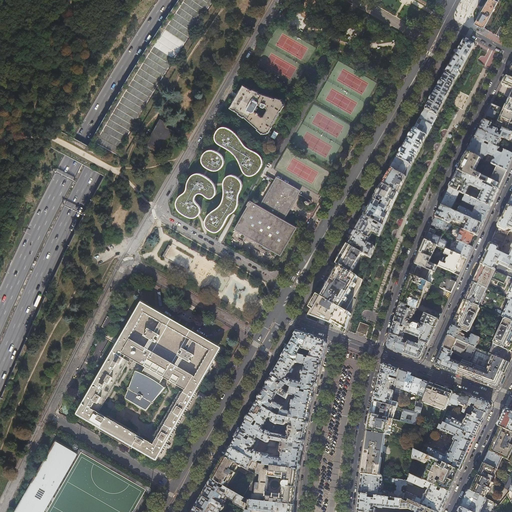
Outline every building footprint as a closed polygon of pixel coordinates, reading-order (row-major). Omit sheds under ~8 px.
[(484,25),(497,0),(488,0),(484,8),(475,23),(479,26),(483,28),(484,25)] [(455,58),(446,73),(456,79),(474,44),(466,40),(456,56),(455,58)] [(456,79),(446,73),(437,90),(425,109),(437,116),(456,79)] [(511,79),(506,77),(503,83),(502,85),(511,89),(511,93),(507,106),(505,110),(511,113),(511,79)] [(240,91),(234,101),(231,108),(244,115),(264,133),(268,133),(284,104),(283,101),(258,93),(244,85),(240,91)] [(511,113),(505,110),(492,105),(488,112),(484,121),(511,133),(511,113)] [(437,116),(425,109),(423,114),(420,119),(428,124),(431,119),(433,120),(434,118),(435,119),(437,116)] [(167,124),(159,119),(143,145),(164,157),(169,148),(166,146),(174,132),(165,127),(167,124)] [(428,124),(420,119),(417,124),(414,129),(427,136),(432,126),(428,124)] [(479,129),(475,137),(499,148),(502,141),(503,138),(511,142),(511,133),(484,121),(479,129)] [(230,150),(234,154),(238,158),(240,163),(242,167),(244,172),(246,174),(249,176),(253,176),(257,174),(260,171),(262,167),(264,163),(264,160),(262,156),(259,153),(254,150),(249,148),(245,144),(242,139),(236,132),(233,129),(229,127),(225,126),(222,127),(219,128),(217,131),(215,135),(215,139),(217,142),(220,145),(225,147),(230,150)] [(427,136),(414,129),(406,143),(397,158),(409,165),(411,166),(427,136)] [(511,154),(504,151),(499,148),(475,137),(472,145),(467,153),(481,159),(482,157),(484,157),(485,156),(485,155),(487,155),(487,154),(494,157),(495,159),(494,159),(493,159),(492,164),(497,166),(507,171),(511,163),(511,160),(511,154)] [(210,170),(213,171),(217,171),(221,169),(224,166),(225,162),(225,158),(223,155),(220,153),(218,151),(215,150),(212,149),(209,150),(206,151),(204,154),(202,157),(202,160),(203,163),(204,166),(207,168),(210,170)] [(475,172),(481,159),(467,153),(463,162),(458,171),(499,190),(503,181),(507,171),(497,166),(490,180),(475,172)] [(407,173),(409,170),(411,166),(409,165),(397,158),(395,161),(394,161),(393,164),(393,165),(391,169),(403,175),(406,177),(408,173),(407,173)] [(403,175),(391,169),(386,177),(382,184),(389,188),(391,189),(398,193),(406,177),(403,175)] [(454,180),(449,188),(459,193),(465,195),(468,187),(470,186),(474,188),(474,189),(477,190),(478,189),(482,191),(480,195),(478,194),(477,197),(479,197),(477,201),(491,207),(495,198),(499,190),(458,171),(454,180)] [(199,194),(202,194),(206,196),(209,199),(212,199),(215,197),(217,194),(217,190),(216,186),(214,182),(211,179),(207,176),(202,174),(199,173),(196,173),(193,174),(191,177),(189,180),(187,185),(187,188),(186,191),(182,194),(179,197),(177,201),(176,204),(177,208),(179,211),(183,214),(188,217),(192,218),(196,218),(199,216),(201,213),(202,210),(201,207),(200,205),(197,202),(196,200),(196,198),(197,196),(199,194)] [(242,180),(239,177),(235,175),(231,175),(228,176),(225,178),(224,182),(224,187),(225,192),(224,197),(222,202),(219,207),(214,210),(210,213),(208,216),(206,220),(205,224),(206,227),(208,229),(212,231),(215,233),(219,232),(222,230),(225,226),(227,222),(228,219),(230,216),(233,214),(236,211),(238,208),(239,205),(240,201),(240,197),(241,194),(242,190),(243,186),(243,183),(242,180)] [(298,193),(276,181),(260,207),(251,203),(237,227),(281,252),(295,228),(282,220),(298,193)] [(389,188),(382,184),(377,193),(374,199),(381,203),(382,201),(384,202),(383,205),(391,209),(398,193),(391,189),(389,194),(387,193),(389,188)] [(451,210),(459,193),(449,188),(446,196),(441,206),(451,210)] [(477,201),(465,195),(462,202),(461,203),(458,211),(457,213),(483,224),(486,218),(491,207),(477,201)] [(381,203),(374,199),(369,207),(364,215),(373,221),(375,218),(377,219),(375,222),(380,224),(384,226),(391,209),(383,205),(382,207),(379,206),(381,203)] [(483,224),(457,213),(454,212),(451,210),(441,206),(438,211),(435,217),(448,223),(450,224),(451,224),(451,223),(452,223),(452,222),(453,222),(455,222),(456,221),(457,221),(464,224),(466,224),(468,225),(466,231),(473,234),(477,236),(480,229),(483,224)] [(511,207),(509,206),(508,206),(481,264),(501,273),(504,275),(506,268),(498,264),(498,263),(510,268),(510,269),(511,269),(511,207)] [(360,223),(355,231),(369,239),(373,233),(379,237),(384,226),(380,224),(378,227),(374,224),(375,222),(373,221),(364,215),(360,223)] [(448,223),(435,217),(433,222),(432,225),(443,230),(445,230),(448,223)] [(427,236),(425,240),(435,245),(436,243),(438,243),(441,238),(442,234),(430,229),(427,236)] [(471,240),(473,234),(466,231),(462,229),(457,240),(459,241),(468,245),(471,240)] [(369,239),(355,231),(351,238),(348,245),(357,250),(358,247),(359,248),(362,250),(361,252),(365,254),(371,258),(375,247),(374,246),(370,244),(369,244),(368,244),(367,243),(369,239)] [(441,238),(438,243),(437,246),(444,249),(448,241),(441,238)] [(436,245),(435,245),(425,240),(422,248),(417,261),(415,264),(432,272),(436,265),(429,262),(436,245)] [(472,247),(468,245),(459,241),(454,253),(461,256),(467,259),(469,254),(472,247)] [(164,257),(171,246),(169,245),(163,256),(164,257)] [(357,250),(348,245),(343,253),(336,264),(351,273),(362,255),(364,256),(365,254),(361,252),(357,250)] [(457,264),(461,256),(454,253),(445,249),(444,254),(449,256),(448,258),(447,258),(446,261),(446,262),(445,264),(440,262),(438,266),(453,273),(457,264)] [(351,273),(336,264),(307,315),(337,326),(338,324),(346,329),(351,314),(349,312),(349,313),(346,311),(360,285),(362,279),(351,273)] [(427,282),(432,272),(415,264),(414,268),(417,269),(414,276),(427,282)] [(501,273),(481,264),(477,273),(472,283),(486,289),(488,290),(493,279),(497,281),(501,273)] [(508,277),(504,275),(501,273),(497,281),(504,285),(508,277)] [(428,283),(427,282),(414,276),(411,275),(406,288),(401,303),(417,310),(425,314),(439,320),(441,314),(419,304),(425,288),(426,288),(428,283)] [(439,287),(451,293),(453,288),(456,282),(445,278),(443,283),(441,283),(439,287)] [(486,289),(472,283),(468,292),(464,300),(479,306),(486,289)] [(479,306),(464,300),(461,308),(455,321),(452,326),(468,333),(480,307),(479,306)] [(511,300),(510,300),(502,317),(506,318),(511,321),(511,300)] [(416,313),(417,310),(401,303),(398,312),(394,322),(422,333),(424,334),(427,325),(435,328),(437,325),(439,320),(425,314),(421,323),(421,324),(420,324),(420,325),(418,324),(418,323),(421,316),(416,313)] [(83,417),(101,428),(99,431),(132,449),(134,446),(152,457),(156,451),(161,454),(195,395),(196,393),(191,390),(196,382),(201,385),(202,384),(197,382),(209,361),(208,361),(216,347),(146,307),(138,321),(137,320),(125,341),(121,338),(126,342),(121,350),(116,347),(81,408),(86,411),(83,417)] [(511,321),(506,318),(494,344),(509,351),(511,347),(511,345),(511,321)] [(420,338),(422,333),(394,322),(392,328),(390,334),(403,339),(404,335),(404,334),(405,333),(420,338)] [(359,325),(357,332),(358,333),(359,333),(361,334),(364,334),(365,335),(366,335),(369,328),(369,326),(366,325),(365,324),(364,324),(360,323),(359,325)] [(431,337),(435,328),(427,325),(424,334),(422,333),(420,338),(419,339),(419,341),(420,341),(427,344),(431,337)] [(468,333),(452,326),(450,332),(448,335),(470,345),(478,349),(482,339),(468,333)] [(307,342),(309,335),(302,333),(298,331),(292,341),(285,353),(292,357),(290,360),(294,363),(295,363),(297,363),(299,357),(297,356),(301,349),(304,350),(305,348),(304,347),(306,342),(307,342)] [(405,340),(403,339),(390,334),(387,346),(389,349),(395,351),(403,354),(407,345),(403,344),(404,344),(405,344),(405,343),(406,342),(406,343),(407,344),(408,341),(405,340)] [(317,338),(309,335),(307,342),(306,342),(304,347),(305,348),(304,350),(303,353),(305,354),(305,357),(307,357),(308,354),(307,352),(307,351),(311,353),(311,354),(310,354),(309,358),(322,361),(324,352),(326,344),(324,341),(317,338)] [(470,345),(448,335),(447,338),(446,338),(445,342),(443,345),(444,345),(442,348),(453,353),(460,356),(464,358),(470,345)] [(418,345),(408,341),(407,344),(407,345),(403,354),(412,358),(418,360),(421,358),(427,344),(420,341),(418,345)] [(511,351),(509,351),(494,344),(492,343),(491,345),(490,344),(488,350),(489,350),(488,353),(510,363),(511,359),(511,358),(511,351)] [(488,353),(478,349),(470,345),(464,358),(457,374),(472,380),(483,384),(495,388),(499,387),(502,379),(504,375),(510,363),(488,353)] [(453,353),(442,348),(435,363),(437,367),(443,369),(457,374),(464,358),(460,356),(458,360),(457,360),(453,359),(452,360),(451,359),(451,358),(453,353)] [(292,368),(294,363),(290,360),(292,357),(285,353),(278,364),(271,376),(279,381),(282,383),(286,385),(291,388),(293,380),(287,379),(285,379),(289,374),(291,375),(294,369),(292,368)] [(299,356),(299,357),(297,363),(305,365),(305,366),(305,367),(304,368),(303,371),(302,371),(302,372),(301,374),(302,375),(302,379),(302,380),(302,381),(301,382),(293,380),(291,388),(299,390),(299,387),(303,388),(302,390),(306,391),(314,393),(318,376),(322,361),(309,358),(307,357),(305,357),(299,356)] [(397,378),(399,369),(385,364),(382,365),(378,383),(373,402),(381,404),(382,401),(385,401),(384,404),(388,405),(396,407),(398,407),(399,402),(392,401),(394,393),(394,391),(391,390),(392,387),(391,386),(391,385),(395,386),(397,380),(390,378),(391,376),(397,378)] [(403,370),(399,369),(397,378),(397,380),(395,386),(405,388),(408,372),(403,370)] [(411,373),(408,372),(405,388),(404,390),(411,393),(416,378),(413,377),(414,374),(411,373)] [(277,384),(279,381),(271,376),(263,391),(256,403),(265,409),(266,406),(269,408),(267,410),(272,413),(274,409),(281,413),(282,409),(283,407),(274,402),(274,403),(273,402),(278,394),(278,395),(286,400),(288,394),(289,393),(283,390),(286,385),(282,383),(280,386),(277,384)] [(418,379),(416,378),(411,393),(418,396),(423,380),(418,379)] [(425,381),(423,380),(418,396),(425,398),(430,383),(425,381)] [(434,384),(430,383),(425,398),(424,402),(427,403),(426,404),(432,406),(432,405),(437,406),(437,408),(442,410),(443,409),(446,410),(448,406),(453,393),(453,392),(445,389),(434,384)] [(301,390),(299,390),(291,388),(289,393),(288,394),(291,395),(296,396),(295,398),(293,400),(291,411),(286,410),(282,409),(281,413),(279,416),(294,419),(295,417),(300,418),(299,420),(307,422),(310,408),(314,393),(306,391),(305,394),(300,393),(301,390)] [(463,392),(462,396),(457,407),(456,410),(460,411),(462,407),(463,406),(464,408),(462,412),(465,414),(468,405),(473,396),(468,394),(463,392)] [(457,394),(453,393),(448,406),(452,407),(453,407),(454,405),(457,407),(462,396),(457,394)] [(286,410),(291,395),(288,394),(286,400),(283,407),(282,409),(286,410)] [(477,398),(473,396),(468,405),(471,407),(472,404),(475,405),(474,408),(476,409),(487,414),(489,409),(490,406),(489,402),(477,398)] [(415,404),(414,407),(416,407),(415,411),(404,409),(401,421),(416,425),(418,413),(421,413),(424,403),(416,401),(415,404)] [(383,404),(381,404),(373,402),(372,408),(371,414),(381,416),(382,413),(385,414),(385,417),(393,419),(396,407),(388,405),(387,408),(386,407),(385,407),(384,407),(382,406),(383,404)] [(267,410),(265,409),(256,403),(251,411),(246,420),(254,425),(255,422),(257,423),(256,425),(262,428),(264,425),(265,426),(268,422),(267,421),(268,418),(270,418),(272,419),(271,420),(271,422),(276,424),(279,417),(272,413),(267,410)] [(485,418),(487,414),(476,409),(474,413),(473,413),(473,414),(472,417),(483,422),(485,418)] [(498,426),(502,427),(511,432),(511,410),(507,409),(505,410),(501,418),(498,426)] [(385,417),(381,416),(371,414),(369,423),(368,431),(386,434),(387,434),(388,426),(392,427),(393,419),(385,417)] [(461,422),(453,419),(452,421),(447,419),(445,423),(463,432),(468,434),(476,437),(479,430),(483,422),(472,417),(467,415),(463,424),(461,423),(461,422)] [(279,416),(279,417),(276,424),(284,426),(285,425),(286,425),(287,424),(287,423),(288,424),(290,426),(289,429),(288,430),(288,433),(288,436),(287,437),(284,436),(284,435),(283,435),(272,433),(270,439),(276,441),(282,442),(303,445),(305,433),(307,422),(299,420),(294,419),(279,416)] [(253,426),(254,425),(246,420),(243,425),(241,429),(240,429),(238,433),(246,438),(247,436),(250,438),(258,442),(260,439),(268,443),(270,439),(272,433),(267,430),(266,430),(265,431),(263,430),(264,429),(263,428),(262,428),(256,425),(255,427),(253,426)] [(462,434),(463,432),(445,423),(443,423),(442,426),(440,425),(438,429),(442,430),(454,436),(453,439),(454,441),(449,452),(447,453),(446,456),(433,450),(429,448),(429,449),(424,446),(421,453),(441,462),(444,463),(448,465),(449,463),(451,464),(452,463),(454,464),(452,467),(460,471),(467,455),(476,437),(468,434),(466,437),(464,436),(465,435),(462,434)] [(511,444),(510,444),(511,438),(511,432),(502,427),(499,433),(494,444),(491,452),(503,457),(508,460),(511,450),(511,444)] [(380,475),(386,434),(368,431),(366,444),(363,465),(361,475),(384,478),(384,476),(380,475)] [(245,439),(246,438),(238,433),(235,438),(236,438),(233,442),(230,447),(253,460),(257,462),(258,461),(259,461),(261,461),(264,454),(260,452),(259,452),(255,450),(258,444),(259,443),(258,442),(250,438),(248,441),(245,439)] [(301,458),(303,445),(282,442),(280,451),(281,451),(282,453),(281,458),(271,456),(271,455),(264,454),(261,461),(263,462),(263,465),(266,465),(270,466),(283,468),(288,469),(299,470),(301,458)] [(227,453),(225,457),(236,463),(238,458),(240,459),(238,464),(248,470),(253,460),(230,447),(227,453)] [(429,463),(422,480),(439,487),(441,488),(450,493),(455,483),(460,471),(452,467),(448,465),(444,463),(442,467),(440,466),(441,462),(421,453),(414,450),(413,459),(417,460),(425,464),(427,463),(427,462),(429,463)] [(503,457),(491,452),(489,451),(486,458),(483,463),(500,471),(503,464),(500,462),(503,457)] [(238,464),(236,463),(225,457),(219,468),(212,479),(227,488),(236,473),(235,472),(237,469),(253,479),(256,475),(248,470),(238,464)] [(503,472),(500,471),(483,463),(480,469),(477,475),(491,482),(496,472),(498,473),(498,474),(501,475),(503,472)] [(283,468),(270,466),(270,470),(265,469),(266,465),(263,465),(259,464),(256,474),(260,475),(259,483),(257,483),(256,484),(255,494),(253,494),(252,500),(262,502),(262,498),(267,499),(267,502),(277,503),(280,504),(280,500),(285,501),(284,504),(294,506),(295,497),(299,470),(288,469),(288,472),(283,471),(283,468)] [(410,474),(409,481),(408,484),(413,486),(414,485),(422,488),(423,488),(424,488),(425,487),(429,489),(428,492),(427,491),(425,496),(426,496),(425,497),(423,500),(405,492),(405,493),(404,497),(406,499),(409,500),(429,509),(430,507),(431,508),(430,508),(432,509),(432,510),(435,511),(441,511),(445,504),(450,493),(441,488),(440,491),(438,490),(439,487),(422,480),(410,474)] [(409,481),(384,478),(361,475),(360,485),(359,494),(403,500),(404,497),(405,493),(403,493),(402,491),(402,488),(404,486),(407,487),(408,484),(409,481)] [(493,483),(491,482),(477,475),(474,484),(470,491),(485,498),(488,491),(490,488),(489,488),(492,483),(493,484),(493,483)] [(248,500),(227,488),(212,479),(205,492),(193,511),(219,511),(220,511),(220,510),(221,511),(223,511),(225,507),(225,505),(224,504),(226,501),(225,501),(228,497),(234,500),(234,501),(234,502),(235,502),(234,503),(245,509),(248,500)] [(491,511),(498,505),(485,498),(470,491),(468,490),(465,497),(460,507),(471,511),(491,511)] [(400,510),(403,500),(359,494),(357,511),(375,511),(376,509),(375,508),(374,508),(374,507),(395,510),(395,509),(400,510)] [(435,511),(432,510),(429,509),(409,500),(407,502),(405,501),(406,499),(404,497),(403,500),(400,510),(409,510),(414,511),(415,511),(435,511)] [(267,502),(262,502),(252,500),(250,500),(249,510),(245,509),(243,511),(251,511),(263,511),(293,511),(294,506),(284,504),(281,504),(280,507),(276,507),(277,503),(267,502)]
